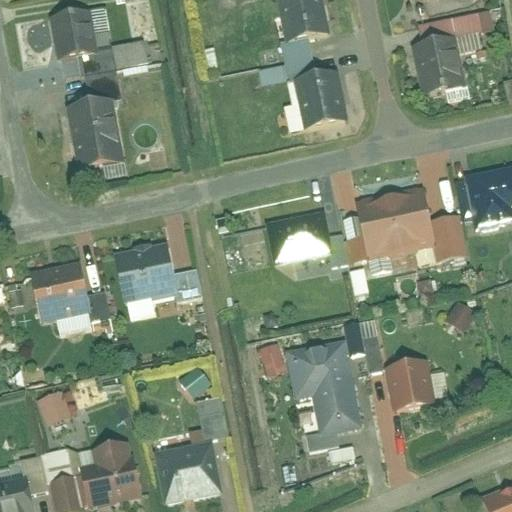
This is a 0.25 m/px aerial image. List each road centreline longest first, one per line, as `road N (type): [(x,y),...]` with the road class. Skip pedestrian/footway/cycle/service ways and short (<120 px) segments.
road 1 (residential): [(403,153),(35,229)]
road 2 (residential): [(0,40),(35,229)]
road 3 (residential): [(403,153),(372,0)]
road 4 (residential): [(375,511),(511,455)]
